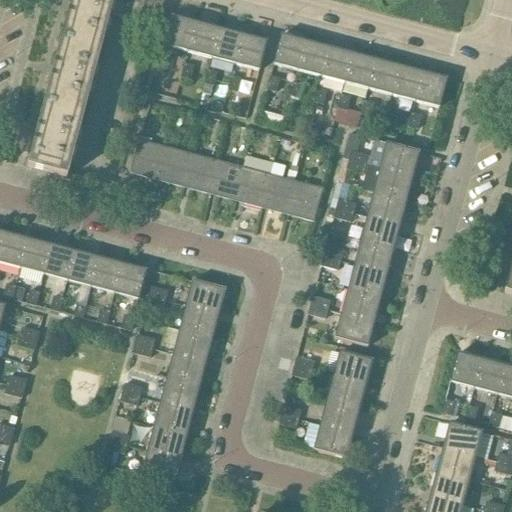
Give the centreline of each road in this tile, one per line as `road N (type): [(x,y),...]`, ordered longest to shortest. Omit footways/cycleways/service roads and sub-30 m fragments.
road 1 (residential): [(373,499),(230,460),(224,440),(265,285),(249,261),(0,195)]
road 2 (residential): [(423,308),(490,59)]
road 3 (residential): [(277,0),(490,59)]
road 4 (residential): [(373,499),(423,308)]
